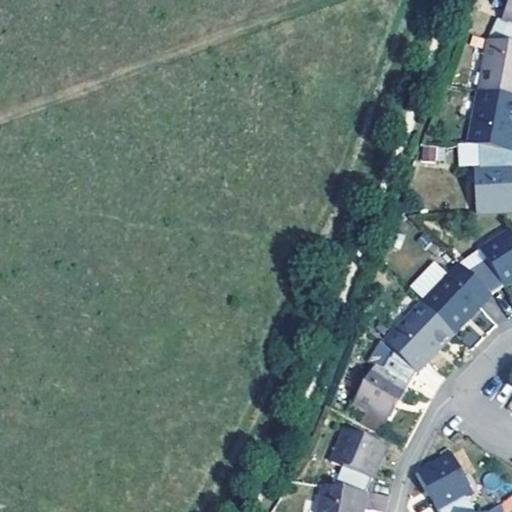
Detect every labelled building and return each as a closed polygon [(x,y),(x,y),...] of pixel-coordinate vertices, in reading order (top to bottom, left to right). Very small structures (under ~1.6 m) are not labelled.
[(511,44),(511,0),(508,0),(510,1),(503,18),(509,22),(500,42),(511,44)] [(501,17),(491,41),(500,42),(509,22),(503,18),(501,17)] [(511,44),(500,42),(491,41),(490,41),(480,90),(511,96),(511,44)] [(511,96),(480,90),(470,143),(482,146),(511,150),(511,96)] [(511,150),(482,146),(482,169),(475,169),(478,212),(511,210),(511,150)] [(488,261),(468,273),(491,295),(511,282),(511,231),(481,250),(488,261)] [(455,333),(491,295),(468,273),(461,266),(424,304),(455,333)] [(440,349),(455,333),(424,304),(386,342),(395,351),(418,372),(418,373),(440,349)] [(387,421),(418,373),(418,372),(395,351),(383,370),(376,366),(355,403),(387,421)] [(344,466),(336,486),(367,492),(378,463),(385,445),(346,429),(333,460),(344,466)] [(453,454),(429,467),(419,472),(430,491),(441,511),(475,511),(467,495),(472,490),(453,454)] [(362,511),(365,496),(367,492),(336,486),(324,485),(319,511),(362,511)]
